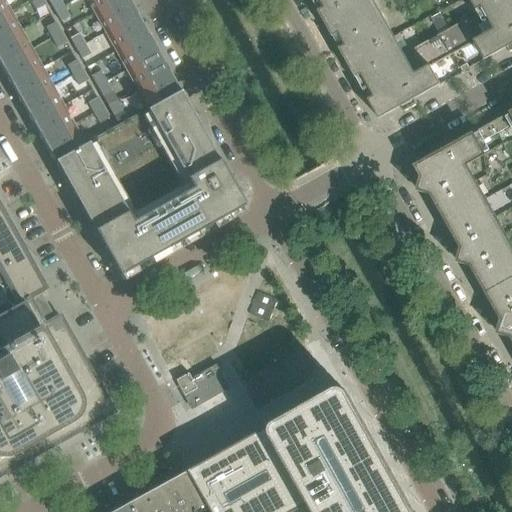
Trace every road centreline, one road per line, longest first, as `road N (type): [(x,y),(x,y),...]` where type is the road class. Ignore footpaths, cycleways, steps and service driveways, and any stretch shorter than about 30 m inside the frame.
road 1 (residential): [(271,212),(439,511)]
road 2 (residential): [(102,307),(158,411),(158,432),(23,511)]
road 3 (residential): [(511,409),(370,156)]
road 4 (residential): [(153,0),(271,212)]
road 5 (residential): [(102,307),(0,124)]
road 6 (residential): [(271,212),(102,307)]
road 7 (residential): [(370,156),(282,0)]
road 8 (residential): [(370,156),(511,77)]
